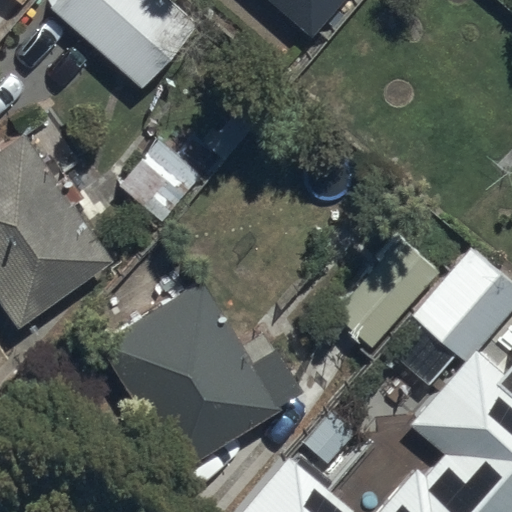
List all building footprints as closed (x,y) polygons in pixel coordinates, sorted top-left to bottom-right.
[(190,21),(166,0),(48,0),(137,79),(190,21)] [(335,0),(273,0),(308,31),(335,0)] [(0,308),(10,323),(107,254),(17,127),(0,139),(0,308)] [(511,511),(511,375),(477,345),(511,304),(511,281),(464,240),(405,308),(459,354),(401,421),(435,450),(417,471),(408,464),(366,511),(344,511),(350,506),(285,449),(230,511),(511,511)] [(270,338),(242,355),(196,277),(96,336),(175,468),(278,407),(274,400),(298,385),(270,338)]
